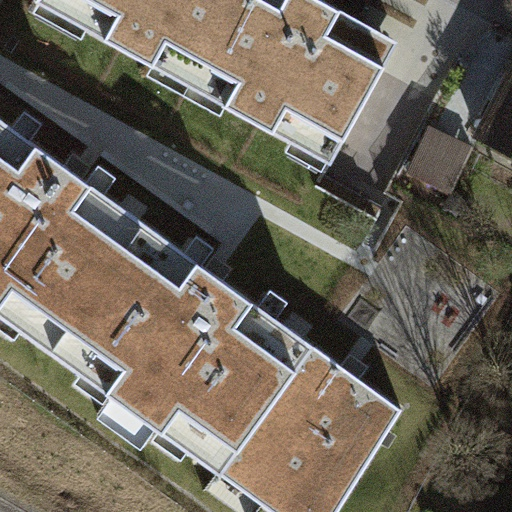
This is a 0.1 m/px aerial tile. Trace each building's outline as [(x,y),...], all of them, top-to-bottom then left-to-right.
[(65,0),(94,16),(87,28),(154,65),(161,53),(196,72),(236,0),(65,0)] [(236,0),(196,72),(232,92),(225,105),(292,142),(299,129),(338,151),(392,55),(351,32),(358,19),(323,0),(236,0)] [(511,74),(503,70),(470,136),(511,157),(511,74)] [(21,329),(51,352),(145,222),(0,117),(0,301),(7,292),(34,311),(21,329)] [(471,147),(429,127),(407,174),(449,194),(471,147)] [(188,450),(218,472),(312,342),(145,222),(51,352),(82,374),(96,356),(123,375),(110,394),(161,430),(174,412),(201,432),(188,450)] [(273,511),(338,511),(403,408),(312,342),(218,472),(222,474),(232,461),(270,489),(261,502),(273,511)]
